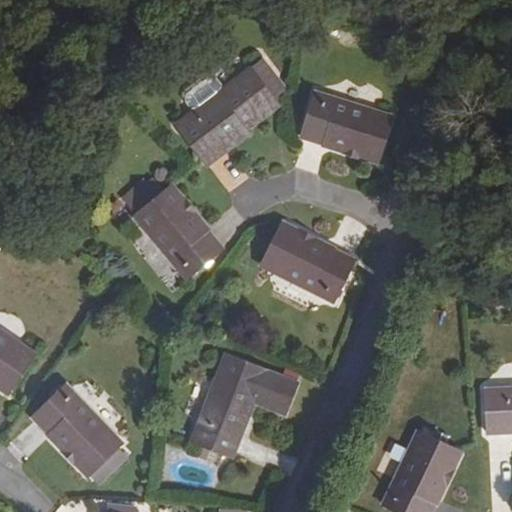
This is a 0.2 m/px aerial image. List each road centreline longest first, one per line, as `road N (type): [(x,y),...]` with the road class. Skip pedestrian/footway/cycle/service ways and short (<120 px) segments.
road 1 (residential): [(280,511),(390,253),(370,212),(293,186),(248,199)]
road 2 (track): [(381,235),(418,166),(456,0)]
